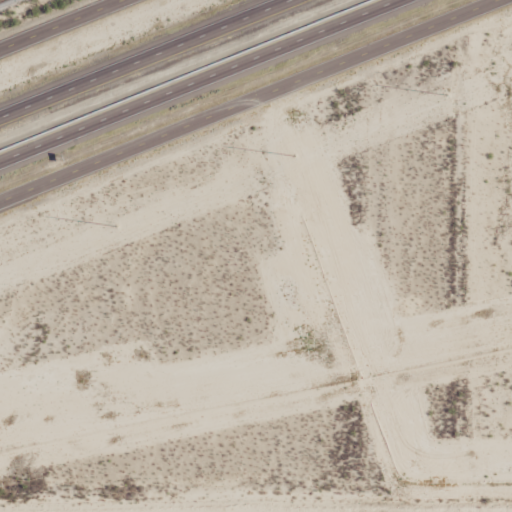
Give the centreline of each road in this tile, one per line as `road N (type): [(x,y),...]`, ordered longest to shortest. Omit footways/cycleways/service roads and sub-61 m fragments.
road 1 (residential): [(511,12),(0,217)]
road 2 (motorway): [(0,160),(396,0)]
road 3 (motorway): [(290,0),(0,117)]
road 4 (residential): [(0,50),(124,0)]
